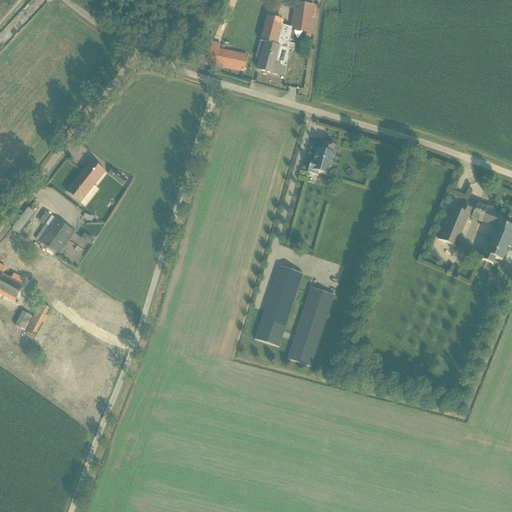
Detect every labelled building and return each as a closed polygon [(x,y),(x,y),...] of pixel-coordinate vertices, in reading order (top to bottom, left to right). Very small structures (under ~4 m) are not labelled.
[(257,71),(285,79),(286,67),(275,64),(280,48),(288,51),(293,52),(294,46),(289,45),(290,33),(304,34),(303,38),(310,39),(314,7),(294,5),(290,29),(282,27),(283,22),(266,17),(258,48),(263,50),(257,71)] [(220,45),(203,42),(199,63),(243,73),(247,56),(219,51),(220,45)] [(318,175),(327,177),(329,170),(330,170),(334,156),(332,155),(334,148),(323,144),(321,152),(318,151),(315,163),(311,162),(307,175),(317,178),(318,175)] [(66,194),(80,205),(105,174),(90,162),(66,194)] [(107,176),(122,188),(127,182),(112,170),(107,176)] [(451,208),(438,241),(455,248),(468,216),(471,218),(470,220),(481,224),(481,223),(494,229),(481,262),(492,266),(495,260),(501,263),(507,249),(510,250),(511,244),(511,238),(511,235),(511,229),(510,229),(511,225),(500,220),(502,217),(486,211),(486,210),(477,206),(476,207),(463,201),(459,211),(451,208)] [(21,235),(35,212),(26,207),(12,230),(21,235)] [(51,218),(35,242),(58,258),(75,234),(74,233),(75,232),(72,230),(71,231),(51,218)] [(0,295),(13,303),(25,282),(13,276),(10,281),(1,276),(5,269),(0,266),(0,295)] [(279,349),(302,276),(278,268),(254,342),(279,349)] [(334,298),(310,290),(286,360),(310,369),(334,298)] [(14,328),(36,339),(51,312),(39,305),(35,313),(31,311),(28,316),(22,313),(14,328)]
